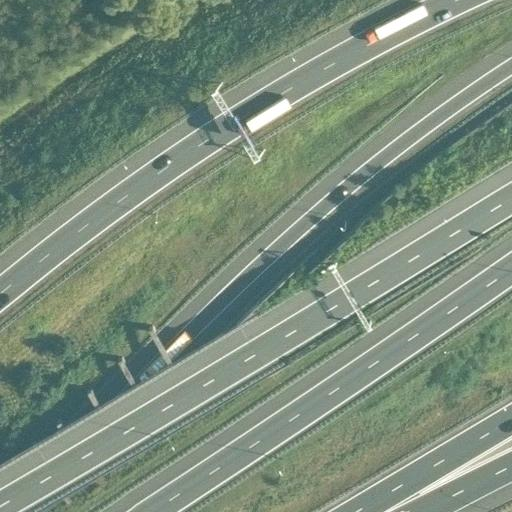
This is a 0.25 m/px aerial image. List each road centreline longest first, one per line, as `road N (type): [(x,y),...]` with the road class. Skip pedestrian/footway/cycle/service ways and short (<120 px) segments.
road 1 (motorway): [(511,67),(382,158),(290,238),(11,511)]
road 2 (motorway): [(511,196),(0,503)]
road 3 (motorway): [(454,0),(285,89),(0,291)]
road 4 (motorway): [(511,269),(159,511)]
road 5 (motorway): [(384,511),(511,434)]
road 6 (motorway): [(387,511),(511,457)]
